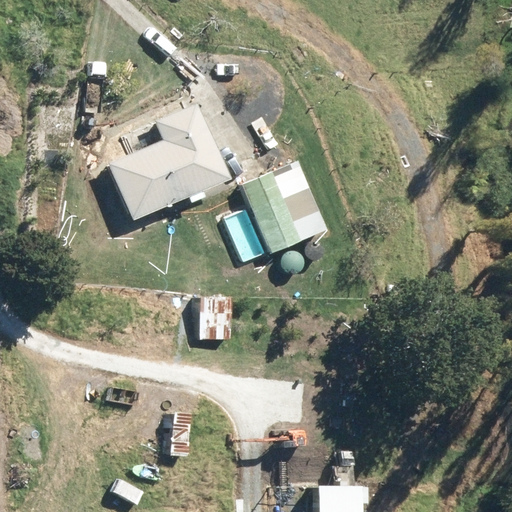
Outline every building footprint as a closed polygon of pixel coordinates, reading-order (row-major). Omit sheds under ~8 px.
[(199,197),(226,185),(193,109),(153,126),(161,144),(106,168),(131,226),(186,202),(189,209),(202,203),(199,197)] [(298,245),(269,177),(239,189),(268,258),(298,245)] [(200,303),(200,318),(197,318),(197,346),(227,345),(227,303),(200,303)] [(311,361),(310,395),(339,396),(341,362),(311,361)] [(165,416),(161,458),(178,460),(182,418),(165,416)] [(361,507),(362,490),(351,490),(353,471),(330,469),(329,490),(311,489),(309,511),(351,511),(352,507),(361,507)]
